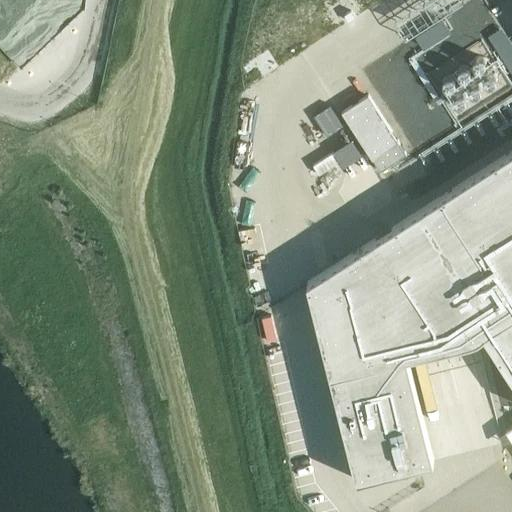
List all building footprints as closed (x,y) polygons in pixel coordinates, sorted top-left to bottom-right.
[(474,58),(473,63),(474,67),(479,69),(483,67),(485,63),(483,58),(479,57),(474,58)] [(459,68),(458,72),(459,77),(464,78),(468,77),(470,72),(468,68),(464,66),(459,68)] [(486,76),(484,80),(486,84),(490,86),(495,84),(496,80),(495,76),(490,74),(486,76)] [(445,78),(443,82),(445,86),(449,88),(453,86),(455,82),(453,78),(449,76),(445,78)] [(471,85),(470,90),(471,94),(476,96),(480,94),(482,90),(480,85),(476,84),(471,85)] [(368,94),(342,111),(371,157),(398,140),(368,94)] [(456,96),(454,100),(456,104),(460,106),(464,104),(466,100),(464,96),(460,94),(456,96)] [(398,140),(371,157),(380,170),(407,153),(398,140)] [(511,149),(307,282),(357,480),(434,460),(408,356),(479,338),(485,334),(511,376),(511,149)] [(335,164),(325,170),(338,190),(348,184),(335,164)]
